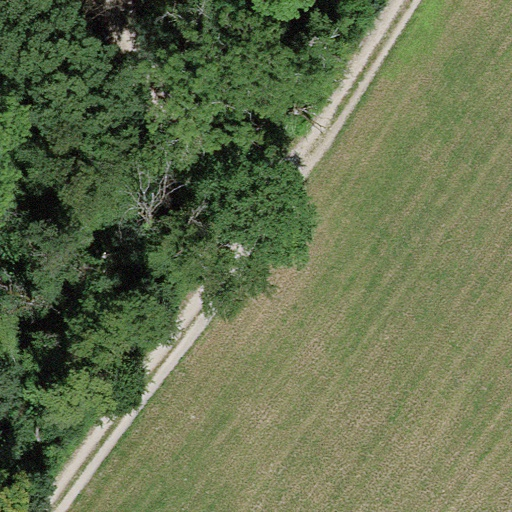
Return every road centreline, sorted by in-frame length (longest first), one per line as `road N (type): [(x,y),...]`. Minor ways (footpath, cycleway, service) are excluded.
road 1 (track): [(54,511),(398,0)]
road 2 (track): [(119,0),(251,226)]
